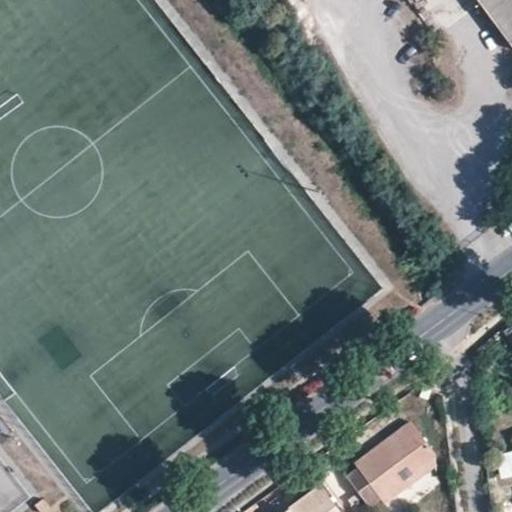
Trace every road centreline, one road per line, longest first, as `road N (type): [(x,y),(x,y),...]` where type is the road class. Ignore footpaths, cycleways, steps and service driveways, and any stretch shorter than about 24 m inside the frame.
road 1 (tertiary): [(182,511),(440,322)]
road 2 (residential): [(440,322),(458,367),(477,511)]
